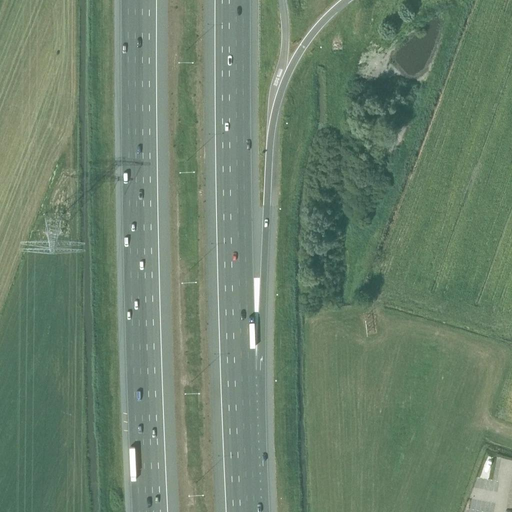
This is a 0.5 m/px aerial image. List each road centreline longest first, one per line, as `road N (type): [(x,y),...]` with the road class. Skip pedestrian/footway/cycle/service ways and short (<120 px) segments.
road 1 (motorway): [(139,0),(150,511)]
road 2 (motorway): [(238,370),(232,0)]
road 3 (motorway): [(238,370),(263,278),(271,129)]
road 4 (motorway): [(243,511),(238,370)]
